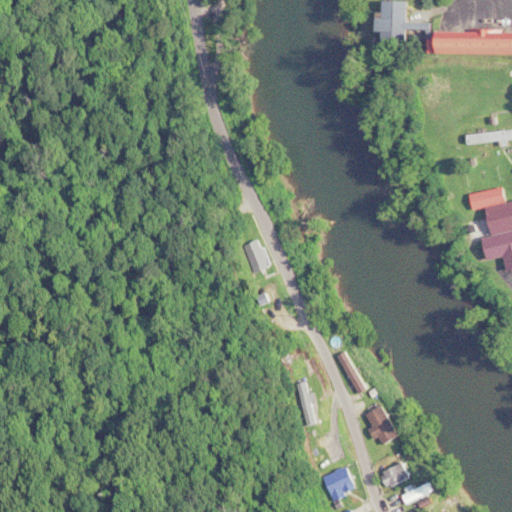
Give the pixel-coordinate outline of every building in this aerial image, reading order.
[(428,53),(511,54),(511,30),(433,30),(433,21),(408,21),(408,0),(400,0),(380,0),(380,40),(407,40),(407,32),(428,32),(428,53)] [(507,200),(502,184),(470,195),(475,211),(507,200)] [(463,219),(468,240),(482,238),(484,248),(473,251),(474,257),(483,256),(484,259),(505,255),(507,269),(511,268),(511,223),(509,211),(463,219)] [(245,243),(253,271),(268,267),(261,239),(245,243)] [(365,388),(346,350),(340,353),(359,391),(365,388)] [(304,418),(321,412),(304,369),(287,376),(304,418)] [(383,444),(399,435),(381,403),(365,413),(383,444)] [(381,470),(387,487),(410,478),(404,462),(381,470)] [(358,487),(347,465),(323,477),(334,499),(358,487)] [(443,511),(448,510),(442,498),(420,509),(421,511),(443,511)]
